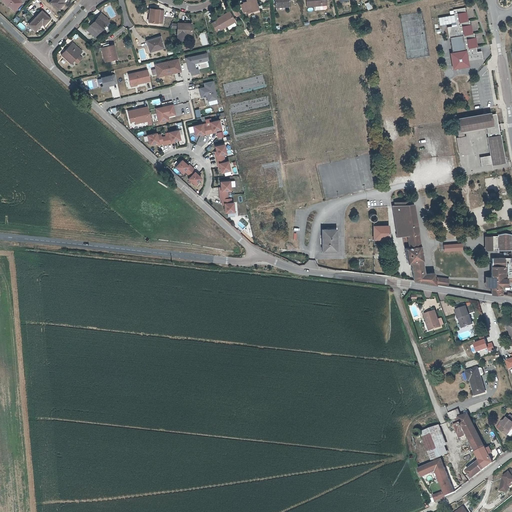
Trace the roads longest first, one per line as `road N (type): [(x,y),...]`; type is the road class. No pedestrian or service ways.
road 1 (tertiary): [(0,236),(244,263),(260,256)]
road 2 (residential): [(395,282),(437,412),(486,397)]
road 3 (tertiary): [(260,256),(294,269),(395,282)]
road 4 (residential): [(511,125),(490,0)]
